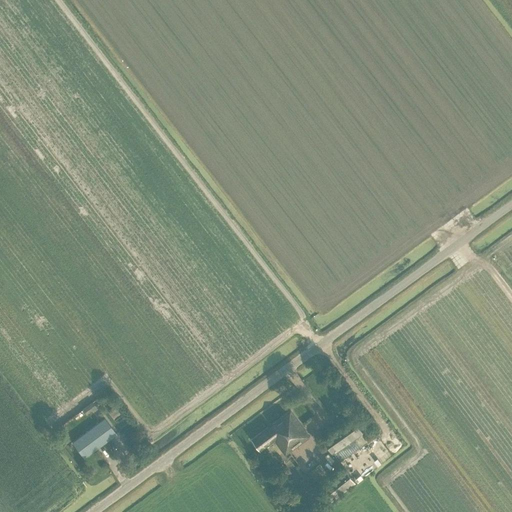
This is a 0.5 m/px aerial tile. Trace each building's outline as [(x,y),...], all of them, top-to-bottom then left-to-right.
[(92,402),(82,409),(87,414),(97,407),(92,402)] [(260,452),(274,442),(285,456),(310,437),(290,410),(251,440),(260,452)] [(105,418),(72,442),(84,459),(117,434),(105,418)] [(368,441),(363,433),(364,433),(354,419),(324,440),(334,454),(340,461),(368,441)] [(135,434),(131,428),(125,433),(129,438),(135,434)] [(383,438),(380,443),(387,447),(390,442),(383,438)] [(299,449),(310,465),(314,462),(310,457),(317,453),(310,442),(299,449)] [(321,464),(310,472),(319,484),(330,476),(321,464)] [(366,482),(383,469),(380,465),(363,477),(366,482)] [(356,483),(346,470),(322,488),(332,501),(356,483)]
